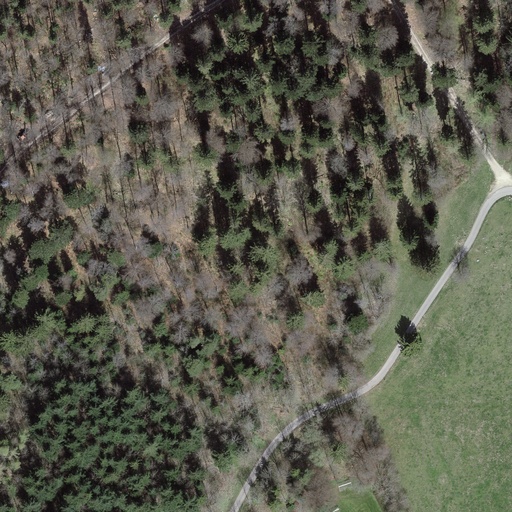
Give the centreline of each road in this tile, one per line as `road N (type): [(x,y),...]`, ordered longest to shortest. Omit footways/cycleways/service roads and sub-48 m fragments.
road 1 (track): [(229,0),(154,51),(0,183)]
road 2 (unclassified): [(348,397),(382,375),(492,201),(511,193)]
road 3 (track): [(494,164),(392,0)]
